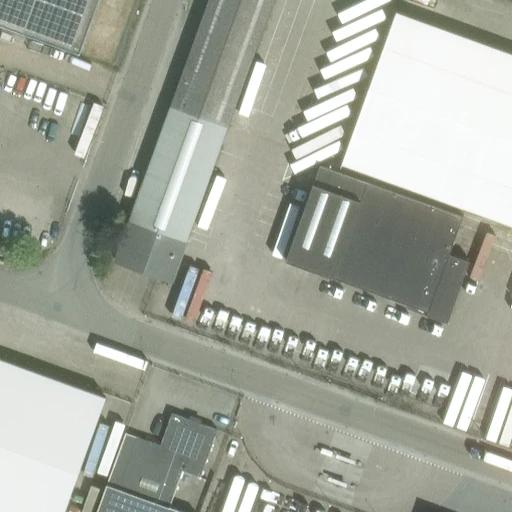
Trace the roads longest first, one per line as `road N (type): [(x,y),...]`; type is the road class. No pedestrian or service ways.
road 1 (unclassified): [(511,471),(55,306)]
road 2 (unclassified): [(55,306),(166,0)]
